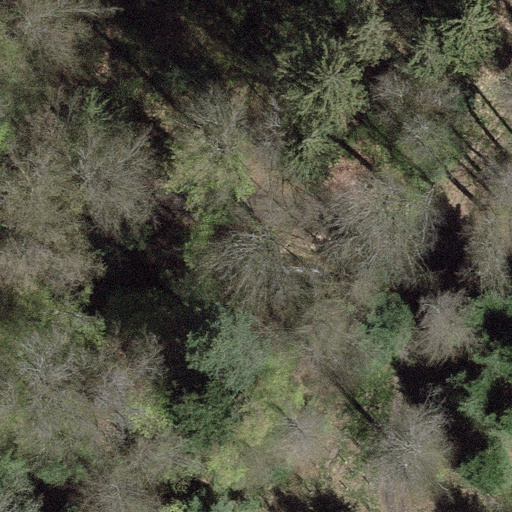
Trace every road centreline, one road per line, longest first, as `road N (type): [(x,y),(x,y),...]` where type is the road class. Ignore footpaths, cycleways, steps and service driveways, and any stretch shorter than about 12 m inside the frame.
road 1 (track): [(0,162),(450,241)]
road 2 (track): [(450,241),(400,511)]
